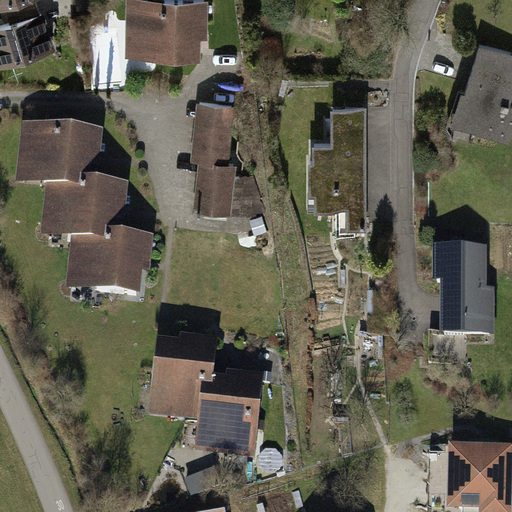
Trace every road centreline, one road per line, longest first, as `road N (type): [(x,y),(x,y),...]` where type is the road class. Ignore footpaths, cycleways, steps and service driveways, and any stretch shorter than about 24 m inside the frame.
road 1 (residential): [(427,0),(406,73),(405,337)]
road 2 (residential): [(0,370),(61,511)]
